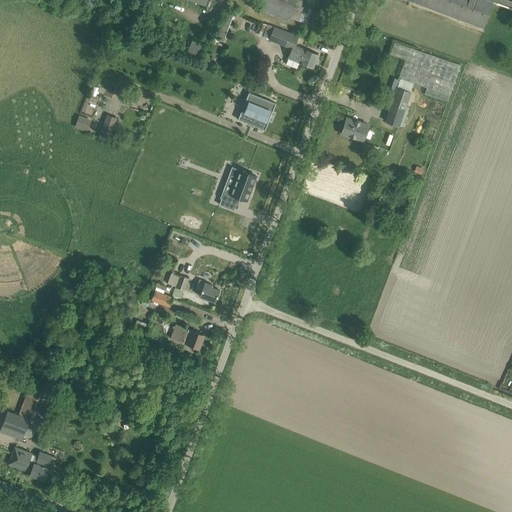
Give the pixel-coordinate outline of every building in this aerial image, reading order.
[(304,36),(305,36),(314,40),(327,3),(337,7),(339,0),(261,0),(258,9),(288,19),(289,18),(308,24),(304,36)] [(510,0),(415,0),(414,3),(484,28),(494,0),(510,0)] [(216,36),(224,39),(234,13),(226,10),(216,36)] [(318,54),(293,44),(296,36),(268,25),(263,37),(269,39),(269,40),(286,47),(285,49),(290,51),(288,57),(313,67),(318,54)] [(399,78),(400,79),(413,83),(427,88),(425,95),(447,103),(460,65),(410,47),(399,78)] [(214,68),(220,53),(213,50),(209,60),(207,59),(205,65),(214,68)] [(391,90),(395,92),(397,87),(399,81),(395,79),(391,90)] [(395,92),(394,97),(385,121),(399,126),(399,125),(405,109),(406,106),(411,91),(410,91),(397,87),(395,92)] [(242,110),(238,119),(265,130),(276,103),(249,92),(245,100),(249,102),(245,112),(242,110)] [(117,118),(107,114),(99,134),(100,134),(109,138),(117,118)] [(87,131),(92,120),(80,115),(75,126),(87,131)] [(341,133),(351,136),(364,140),(369,124),(346,117),(341,133)] [(421,175),(424,169),(417,165),(414,171),(421,175)] [(247,200),(256,175),(232,166),(229,174),(237,177),(231,193),(223,190),(220,197),(238,204),(240,197),(247,200)] [(180,275),(175,286),(184,290),(189,279),(180,275)] [(158,282),(155,290),(163,293),(166,285),(158,282)] [(202,290),(200,296),(215,301),(220,289),(212,286),(212,284),(205,282),(204,284),(199,282),(196,288),(202,290)] [(144,302),(149,290),(139,286),(134,298),(144,302)] [(163,293),(155,290),(151,300),(170,307),(173,297),(163,293)] [(137,320),(129,338),(139,342),(147,323),(137,320)] [(171,337),(184,342),(199,348),(205,335),(190,329),(176,323),(171,337)] [(51,394),(48,393),(50,388),(41,385),(40,389),(29,385),(18,415),(8,411),(0,432),(22,440),(24,435),(32,438),(38,422),(40,423),(51,394)] [(45,479),(49,469),(49,467),(35,462),(34,463),(31,462),(34,453),(15,446),(9,464),(31,472),(30,474),(45,479)]
